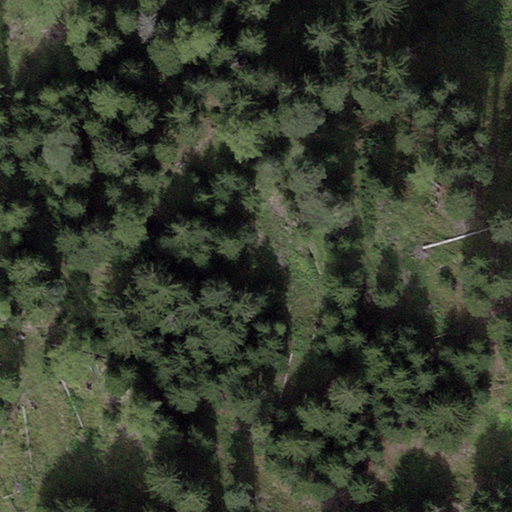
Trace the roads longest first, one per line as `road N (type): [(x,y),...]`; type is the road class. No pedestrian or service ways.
road 1 (track): [(421,511),(386,451),(319,290),(292,166),(304,153),(322,150),(344,161),(353,233),(460,387),(511,440)]
road 2 (track): [(0,97),(19,218),(221,511)]
